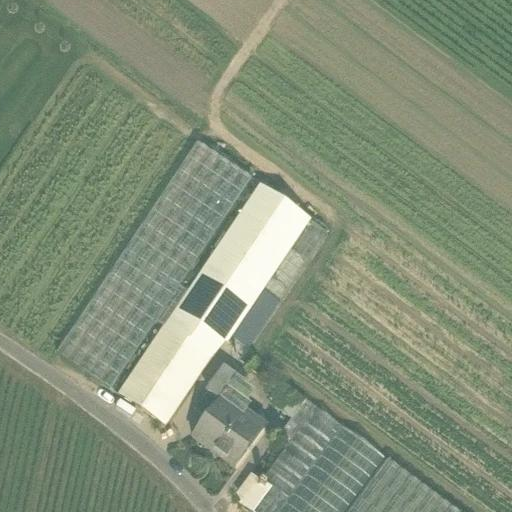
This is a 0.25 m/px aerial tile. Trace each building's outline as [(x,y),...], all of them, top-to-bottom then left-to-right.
[(164,429),(217,349),(172,319),(189,293),(180,288),(251,181),(197,145),(57,356),(111,392),(156,324),(164,330),(119,398),(164,429)] [(222,353),(230,341),(310,222),(258,188),(189,293),(172,319),(217,349),(222,353)] [(326,233),(310,222),(230,341),(235,344),(237,341),(249,349),(326,233)] [(220,402),(230,410),(246,389),(224,373),(208,395),(219,403),(220,402)] [(291,422),(305,402),(282,386),(267,405),(291,422)] [(248,390),(246,389),(230,410),(220,402),(219,403),(217,406),(249,430),(252,426),(254,427),(256,424),(245,416),(248,390)] [(194,413),(206,422),(217,406),(219,403),(208,395),(194,413)] [(283,432),(293,439),(315,410),(305,402),(291,422),(283,432)] [(192,440),(236,472),(264,434),(254,427),(252,426),(249,430),(217,406),(206,422),(192,440)] [(315,409),(315,410),(293,439),(260,484),(251,478),(238,495),(240,500),(242,507),(241,509),(244,511),(272,511),(337,425),(315,409)] [(347,511),(385,461),(341,428),(278,511),(347,511)] [(453,511),(385,461),(347,511),(453,511)]
